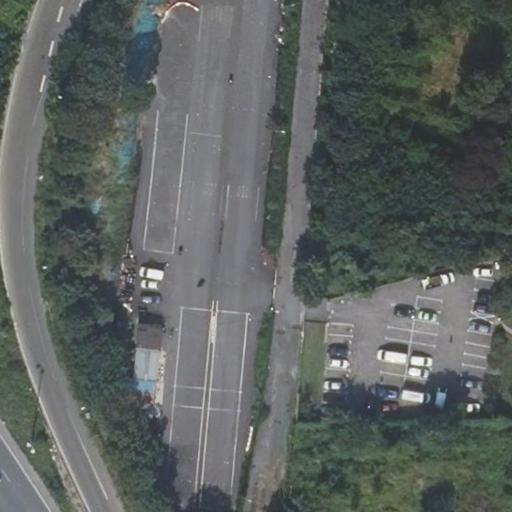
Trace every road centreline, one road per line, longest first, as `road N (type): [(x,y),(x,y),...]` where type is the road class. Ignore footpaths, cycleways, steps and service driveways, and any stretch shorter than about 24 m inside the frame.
road 1 (motorway): [(104,511),(58,412),(29,318),(16,229),(36,75),(63,0)]
road 2 (residential): [(262,511),(304,0)]
